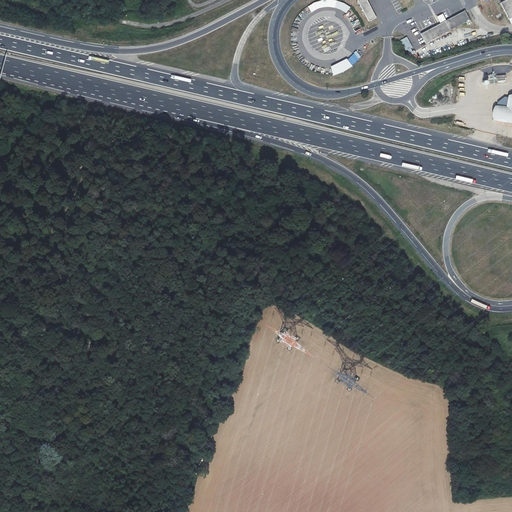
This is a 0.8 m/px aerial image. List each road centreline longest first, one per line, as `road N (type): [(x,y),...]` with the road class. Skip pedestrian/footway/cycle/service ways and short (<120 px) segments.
road 1 (motorway): [(511,161),(0,41)]
road 2 (track): [(0,415),(25,434),(59,435),(98,329),(124,302),(172,290),(178,273),(149,220),(121,192),(102,187)]
road 3 (motorway): [(197,110),(345,170),(456,289),(479,304),(511,308)]
road 4 (motorway): [(197,110),(511,183)]
road 5 (motorway): [(511,47),(317,93),(292,81),(274,53),(273,27),(288,0)]
road 6 (motorway): [(264,0),(154,49),(97,49),(0,29)]
road 7 (motorway): [(0,64),(197,110)]
